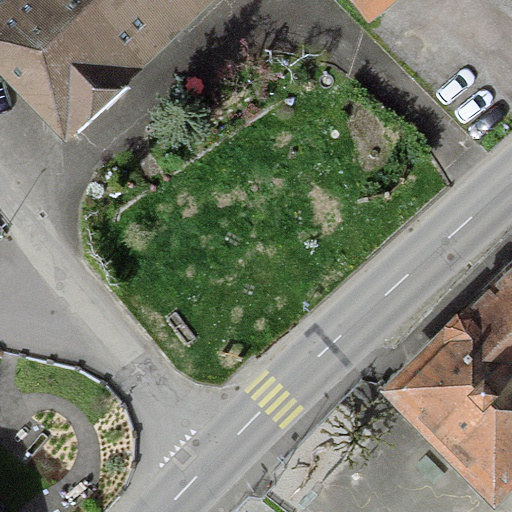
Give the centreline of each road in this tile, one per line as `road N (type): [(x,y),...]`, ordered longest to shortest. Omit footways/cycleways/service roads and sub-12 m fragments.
road 1 (secondary): [(511,175),(220,446)]
road 2 (residential): [(220,446),(0,214)]
